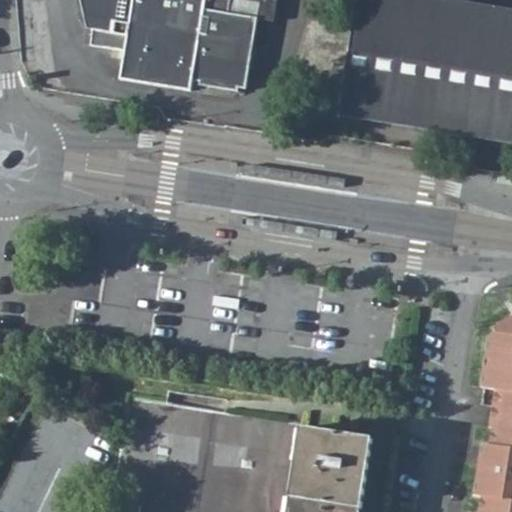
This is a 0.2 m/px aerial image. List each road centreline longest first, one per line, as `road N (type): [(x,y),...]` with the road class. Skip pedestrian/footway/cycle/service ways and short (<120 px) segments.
road 1 (secondary): [(511,206),(428,181),(216,148),(74,147),(48,136)]
road 2 (secondary): [(36,196),(458,264)]
road 3 (residential): [(458,264),(422,511)]
